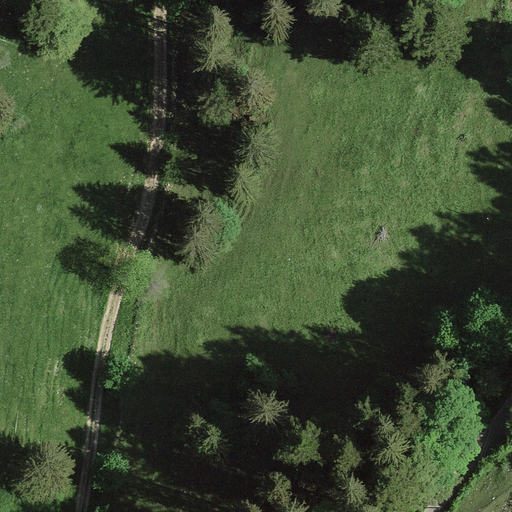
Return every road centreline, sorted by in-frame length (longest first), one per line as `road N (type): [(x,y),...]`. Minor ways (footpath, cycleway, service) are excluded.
road 1 (track): [(169,0),(165,101),(94,511)]
road 2 (unclassified): [(511,396),(432,511)]
